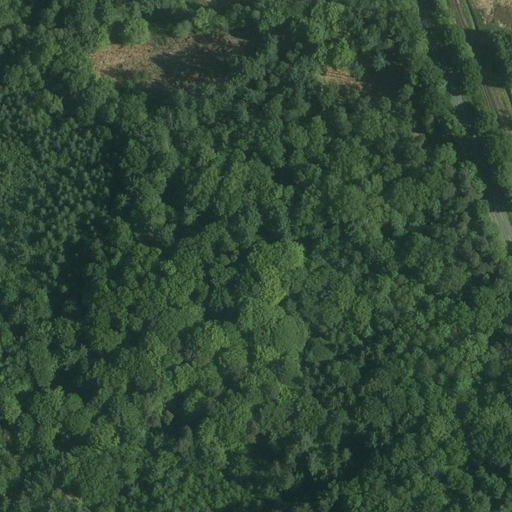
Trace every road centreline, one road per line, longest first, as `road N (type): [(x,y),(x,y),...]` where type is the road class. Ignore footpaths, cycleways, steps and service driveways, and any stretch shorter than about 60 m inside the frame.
road 1 (track): [(0,414),(480,164)]
road 2 (tertiary): [(419,0),(511,247)]
